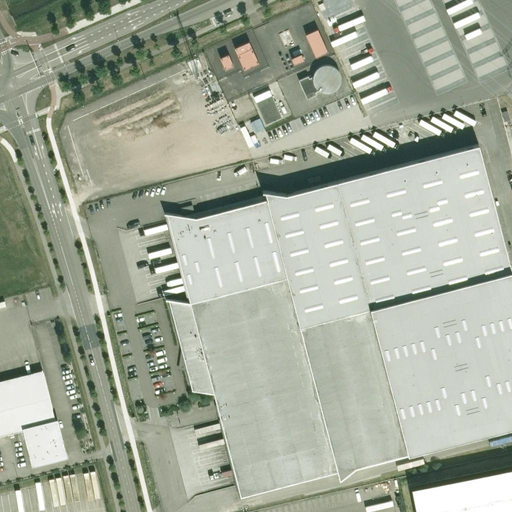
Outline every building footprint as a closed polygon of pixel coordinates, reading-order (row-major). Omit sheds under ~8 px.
[(328,51),(317,29),(305,34),(316,57),(328,51)] [(259,63),(249,41),(234,48),(244,69),(259,63)] [(301,53),(291,58),(294,64),(304,59),(301,53)] [(234,66),(228,54),(220,57),(225,69),(234,66)] [(338,89),(342,78),(337,67),(326,62),(315,67),(312,76),(309,78),(308,75),(298,80),(302,87),(304,91),(307,98),(316,94),(315,92),(318,90),(327,94),(338,89)] [(281,117),(272,95),(256,102),(266,124),(281,117)] [(511,424),(511,272),(478,143),(381,169),(286,193),(262,190),(262,191),(265,191),(267,198),(263,200),(196,217),(182,215),(164,212),(164,213),(165,213),(167,213),(190,301),(165,297),(165,298),(168,299),(192,389),(213,392),(240,495),(337,470),(339,478),(355,466),(407,452),(511,424)] [(0,383),(0,435),(25,429),(32,454),(29,455),(32,466),(67,457),(65,446),(64,446),(62,446),(43,373),(0,383)] [(511,511),(511,465),(410,486),(415,511),(511,511)]
